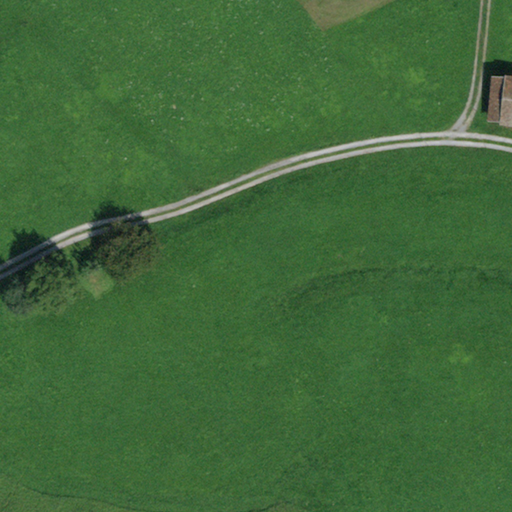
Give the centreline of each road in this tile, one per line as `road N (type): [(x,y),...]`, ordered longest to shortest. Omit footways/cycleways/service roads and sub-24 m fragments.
road 1 (track): [(511,149),(432,141),(276,174),(0,280)]
road 2 (track): [(460,144),(479,111),(491,0)]
